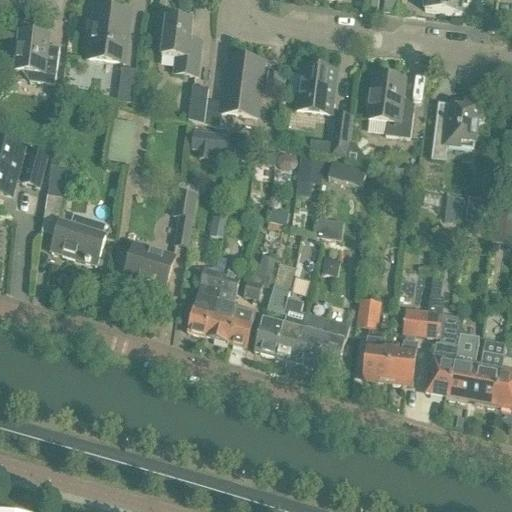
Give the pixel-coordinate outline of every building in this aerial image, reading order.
[(379,0),(367,0),(365,14),(377,16),(379,0)] [(397,0),(385,0),(383,16),(395,18),(397,0)] [(468,0),(426,0),(425,14),(444,16),(454,18),(461,18),(462,9),(468,9),(468,0)] [(89,62),(124,67),(130,16),(95,11),(89,62)] [(444,16),(443,23),(453,24),(454,18),(444,16)] [(202,45),(190,43),(193,24),(167,21),(162,59),(176,61),(174,77),(198,80),(202,45)] [(30,85),(55,88),(60,50),(47,49),(48,43),(40,42),(40,37),(20,34),(15,73),(21,74),(30,85)] [(207,104),(204,127),(220,131),(222,116),(257,121),(264,65),(229,61),(223,106),(207,104)] [(296,114),(332,118),(337,75),(302,70),(296,114)] [(118,104),(133,106),(137,73),(122,71),(118,104)] [(386,139),(410,142),(414,115),(401,113),(405,83),(374,79),(368,123),(387,125),(386,139)] [(188,123),(204,127),(207,104),(209,92),(192,90),(188,123)] [(480,120),(481,108),(479,106),(468,104),(465,106),(451,104),(449,124),(437,122),(432,162),(445,164),(447,148),(473,151),(477,122),(480,120)] [(332,150),(348,152),(351,120),(336,118),(332,150)] [(132,164),(136,123),(115,121),(112,162),(132,164)] [(209,155),(226,157),(229,139),(195,134),(193,153),(199,153),(198,161),(208,162),(209,155)] [(47,160),(30,155),(29,159),(21,157),(22,153),(0,146),(0,195),(10,198),(15,180),(23,182),(22,186),(39,190),(47,160)] [(292,158),(285,157),(281,158),(278,160),(276,164),(277,167),(279,171),(283,172),(288,174),(292,173),(296,171),(297,167),(297,164),(295,160),(292,158)] [(302,160),(300,173),(322,175),(323,163),(302,160)] [(49,195),(65,197),(70,169),(53,166),(49,195)] [(333,166),(328,183),(362,192),(367,175),(333,166)] [(175,249),(189,251),(197,200),(177,196),(174,219),(180,220),(175,249)] [(51,256),(96,270),(106,240),(102,239),(106,228),(74,218),(70,229),(61,226),(65,201),(48,199),(42,235),(56,239),(51,256)] [(464,202),(448,199),(446,211),(462,213),(464,202)] [(470,225),(491,231),(494,218),(496,207),(468,201),(467,213),(473,214),(470,225)] [(210,239),(222,241),(226,222),(214,219),(210,239)] [(315,241),(341,245),(344,227),(318,223),(315,241)] [(134,248),(125,279),(165,292),(175,261),(134,248)] [(215,275),(204,272),(204,273),(196,271),(192,286),(201,288),(198,299),(197,299),(187,336),(204,340),(208,323),(215,325),(216,320),(213,319),(224,277),(228,262),(219,260),(215,275)] [(204,340),(229,347),(233,330),(230,329),(235,309),(233,309),(240,282),(235,280),(236,276),(227,274),(226,278),(224,277),(213,319),(216,320),(215,325),(208,323),(204,340)] [(244,299),(259,303),(263,288),(248,284),(244,299)] [(268,314),(283,318),(289,303),(292,292),(275,288),(268,314)] [(429,316),(425,340),(439,342),(441,317),(439,317),(441,301),(431,300),(429,316)] [(357,331),(377,334),(381,308),(361,305),(357,331)] [(233,330),(229,347),(247,352),(257,315),(235,309),(230,329),(233,330)] [(403,338),(425,340),(429,316),(406,313),(403,338)] [(295,367),(315,372),(324,340),(328,324),(305,318),(303,327),(305,328),(303,334),(295,367)] [(254,356),(275,361),(283,328),(263,323),(254,356)] [(324,340),(315,372),(337,378),(342,357),(349,330),(328,324),(324,340)] [(275,361),(295,367),(303,334),(283,328),(275,361)] [(457,403),(471,405),(477,371),(474,371),(479,345),(478,345),(479,341),(460,337),(458,351),(451,382),(447,383),(443,400),(447,401),(449,404),(454,405),(457,403)] [(385,385),(388,385),(392,352),(380,350),(381,342),(368,341),(363,382),(374,384),(376,386),(382,387),(385,385)] [(392,352),(388,385),(390,385),(392,388),(398,389),(401,387),(412,388),(417,346),(404,345),(403,353),(392,352)] [(425,396),(443,400),(447,383),(451,382),(458,351),(437,347),(434,363),(432,362),(425,396)] [(495,410),(498,410),(501,393),(497,392),(500,375),(503,361),(503,360),(484,356),(481,372),(477,371),(471,405),(485,408),(487,411),(492,412),(495,410)] [(501,393),(498,410),(511,412),(511,363),(503,361),(500,375),(497,392),(501,393)]
